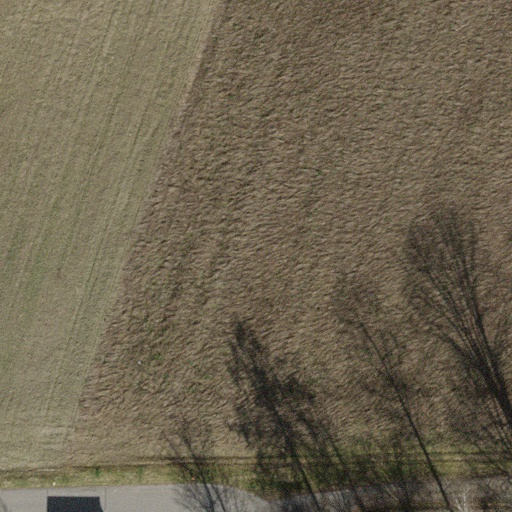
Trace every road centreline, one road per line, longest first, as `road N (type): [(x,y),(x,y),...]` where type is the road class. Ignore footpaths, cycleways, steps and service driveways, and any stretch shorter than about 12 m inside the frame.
road 1 (track): [(331,508),(511,506)]
road 2 (residential): [(330,511),(197,511)]
